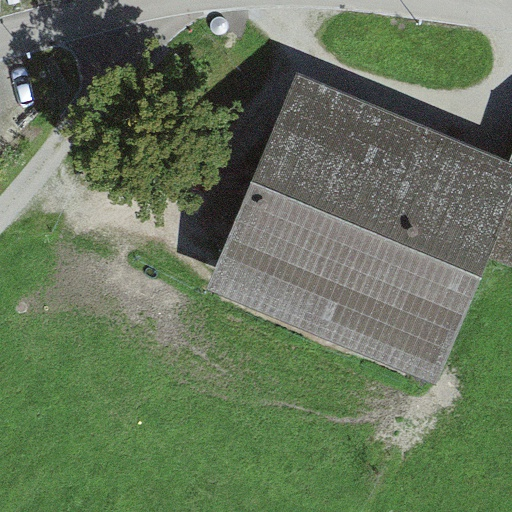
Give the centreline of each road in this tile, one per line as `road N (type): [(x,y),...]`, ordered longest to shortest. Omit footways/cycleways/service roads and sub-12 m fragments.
road 1 (track): [(132,5),(137,25),(64,141),(0,215)]
road 2 (residential): [(0,39),(159,0)]
